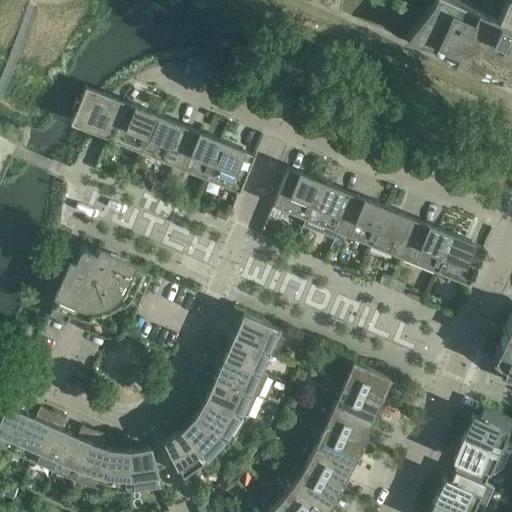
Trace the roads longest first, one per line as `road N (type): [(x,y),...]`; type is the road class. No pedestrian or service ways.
road 1 (residential): [(7,373),(113,415),(146,412),(176,394),(284,132)]
road 2 (residential): [(393,511),(511,241)]
road 3 (residential): [(511,229),(284,132)]
road 4 (residential): [(284,132),(149,81)]
